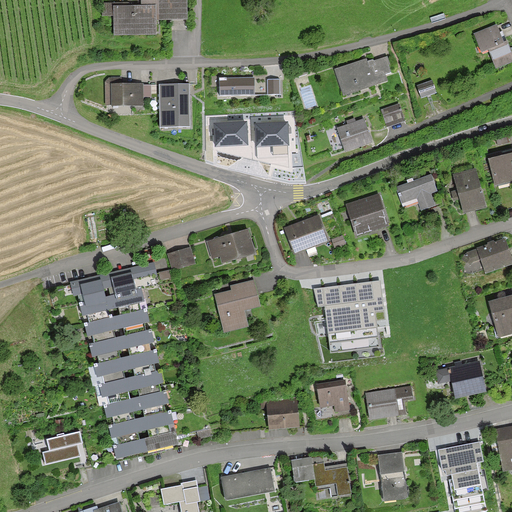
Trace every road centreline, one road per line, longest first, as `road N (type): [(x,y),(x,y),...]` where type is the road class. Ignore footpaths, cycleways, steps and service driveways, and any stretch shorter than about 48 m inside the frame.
road 1 (unclassified): [(32,511),(216,455),(353,443),(511,411)]
road 2 (residential): [(58,115),(81,69),(298,57),(406,33),(500,0)]
road 3 (residential): [(511,225),(397,261),(292,272),(280,267),(261,204)]
road 4 (tertiary): [(274,191),(311,191),(511,121)]
road 5 (tertiary): [(58,115),(274,191)]
road 6 (residential): [(242,212),(23,277)]
